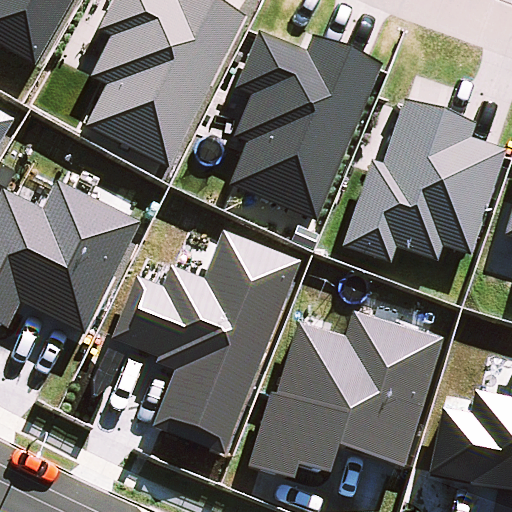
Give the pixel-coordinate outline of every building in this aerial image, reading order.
[(0,0),(0,46),(29,63),(64,0),(0,0)] [(162,166),(239,13),(214,0),(105,0),(92,27),(105,33),(84,74),(100,82),(80,124),(162,166)] [(312,219),(376,61),(306,33),(299,49),(252,28),(251,32),(229,84),(246,91),(228,133),(241,138),(223,182),(312,219)] [(464,253),(499,146),(463,134),(468,119),(398,95),(395,102),(376,161),(364,157),(335,244),(384,261),(390,245),(430,258),(435,243),(464,253)] [(511,183),(498,232),(511,235),(511,183)]
